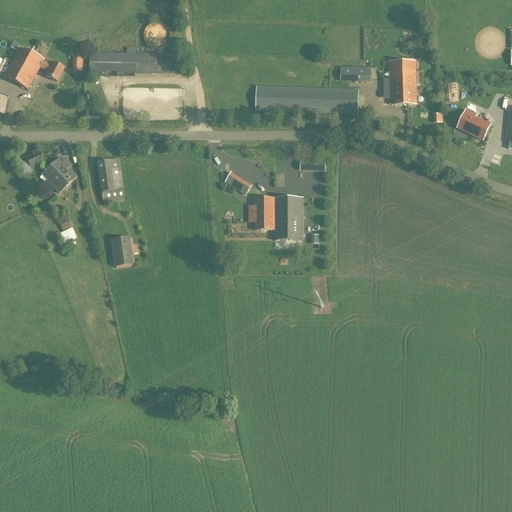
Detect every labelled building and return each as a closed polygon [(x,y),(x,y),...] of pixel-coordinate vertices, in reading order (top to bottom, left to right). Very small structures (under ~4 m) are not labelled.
[(168,41),(169,37),(168,32),(166,28),(163,25),(158,24),(154,24),(149,25),(146,28),(144,32),(143,37),(144,41),(146,45),(149,48),(154,50),(158,50),(163,48),(166,45),(168,41)] [(3,78),(14,84),(25,63),(29,65),(31,62),(33,63),(36,57),(19,50),(3,78)] [(173,75),(174,55),(89,54),(88,78),(134,79),(134,75),(173,75)] [(51,66),(48,64),(43,62),(43,61),(36,57),(33,63),(31,62),(29,65),(25,63),(14,84),(27,91),(39,68),(47,73),(45,76),(56,83),(64,69),(52,63),(51,66)] [(72,58),(72,71),(83,71),(83,58),(72,58)] [(417,105),(416,64),(416,63),(391,63),(392,106),(417,105)] [(370,83),(371,69),(341,68),(340,82),(370,83)] [(358,116),(359,91),(256,87),(256,112),(358,116)] [(455,89),(448,90),(449,103),(456,102),(455,89)] [(483,141),(490,126),(473,118),(474,116),(466,112),(458,129),(483,141)] [(31,171),(44,164),(37,151),(25,157),(31,171)] [(59,195),(77,178),(69,169),(72,166),(69,163),(66,166),(59,159),(41,176),(59,195)] [(100,194),(123,191),(120,169),(111,170),(110,161),(97,163),(100,194)] [(240,193),(245,197),(251,188),(246,185),(240,193)] [(275,232),(275,200),(255,200),(255,208),(250,208),(250,216),(255,216),(255,232),(275,232)] [(303,200),(275,200),(275,232),(275,242),(303,242),(303,200)] [(61,231),(71,228),(68,216),(58,218),(61,231)] [(60,233),(64,244),(77,238),(72,228),(60,233)] [(115,268),(132,266),(128,239),(111,241),(115,268)]
